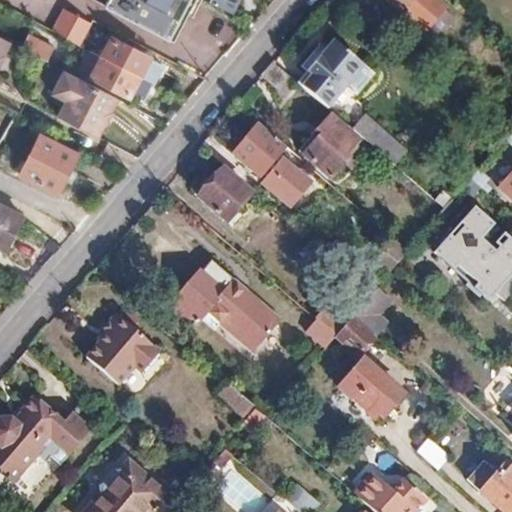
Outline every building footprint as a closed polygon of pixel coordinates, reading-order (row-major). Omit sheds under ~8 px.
[(104,29),(72,12),(47,0),(34,0),(30,10),(84,38),(88,31),(96,35),(101,34),(104,29)] [(184,17),(149,0),(113,0),(108,10),(131,22),(134,15),(152,24),(149,31),(171,42),(184,17)] [(149,0),(184,17),(192,0),(149,0)] [(190,21),(200,0),(192,0),(184,17),(190,21)] [(204,0),(226,11),(231,0),(204,0)] [(391,17),(371,0),(364,0),(356,9),(380,30),(391,17)] [(442,10),(430,0),(386,0),(423,32),(442,10)] [(434,42),(454,20),(442,10),(423,32),(434,42)] [(152,24),(134,15),(131,22),(149,31),(152,24)] [(178,45),(190,21),(184,17),(171,42),(178,45)] [(0,67),(5,58),(2,56),(9,45),(0,40),(0,67)] [(34,58),(40,46),(27,40),(21,51),(34,58)] [(102,60),(109,45),(101,40),(97,48),(94,46),(91,54),(102,60)] [(151,84),(160,65),(111,41),(109,45),(102,60),(151,84)] [(46,64),(52,53),(40,46),(34,58),(46,64)] [(353,78),(337,65),(323,53),(296,83),(326,110),(353,78)] [(142,102),(151,84),(102,60),(91,54),(87,62),(98,67),(93,77),(91,81),(129,99),(130,96),(142,102)] [(93,77),(98,67),(87,62),(82,72),(93,77)] [(296,83),(272,62),(260,76),(284,98),(296,83)] [(98,138),(117,100),(65,74),(53,96),(67,103),(60,118),(98,138)] [(341,157),(354,141),(324,114),(310,130),(314,134),(298,152),(329,180),(346,161),(341,157)] [(404,154),(362,117),(351,131),(383,159),(392,167),(404,154)] [(262,184),(289,207),(309,184),(286,164),(275,167),(270,164),(282,149),(256,127),(232,154),(259,177),(261,174),(267,178),(262,184)] [(38,137),(20,176),(57,194),(76,155),(38,137)] [(511,170),(499,186),(504,191),(508,187),(511,190),(511,170)] [(250,195),(223,171),(199,197),(226,222),(250,195)] [(450,201),(440,193),(433,202),(442,209),(450,201)] [(0,247),(5,250),(21,216),(0,204),(0,247)] [(511,295),(511,238),(475,205),(431,250),(490,300),(497,294),(506,302),(511,295)] [(279,322),(209,262),(201,272),(197,269),(174,296),(177,299),(173,304),(190,318),(194,313),(202,320),(206,316),(251,355),(279,322)] [(383,322),(374,315),(386,299),(373,289),(348,318),(371,337),(383,322)] [(332,337),(348,318),(338,309),(331,316),(322,308),(312,319),(332,337)] [(84,357),(116,384),(133,366),(141,372),(158,351),(113,313),(100,328),(105,331),(84,357)] [(354,356),(371,337),(348,318),(332,337),(354,356)] [(332,337),(314,321),(304,332),(322,348),(332,337)] [(379,417),(399,394),(360,361),(336,389),(369,417),(373,413),(379,417)] [(250,405),(226,384),(216,395),(241,416),(250,405)] [(0,475),(7,482),(30,455),(40,462),(44,456),(54,444),(64,453),(86,427),(67,411),(58,420),(29,396),(16,410),(19,413),(12,421),(4,415),(0,415),(0,475)] [(249,434),(263,417),(253,408),(239,425),(249,434)] [(366,441),(359,434),(352,442),(360,448),(366,441)] [(446,458),(425,441),(415,453),(435,471),(446,458)] [(54,465),(64,453),(54,444),(44,456),(54,465)] [(470,485),(502,511),(508,511),(511,508),(511,471),(494,456),(470,485)] [(94,511),(147,511),(154,505),(162,511),(172,501),(127,463),(119,472),(117,472),(109,473),(99,484),(100,495),(105,499),(94,511)] [(411,511),(422,500),(400,480),(395,486),(391,486),(386,487),(383,486),(380,483),(370,474),(352,494),(373,511),(411,511)] [(296,511),(305,511),(314,502),(299,489),(287,504),(296,511)]
